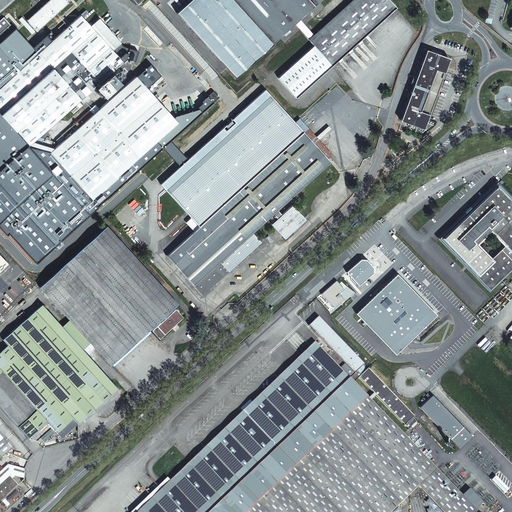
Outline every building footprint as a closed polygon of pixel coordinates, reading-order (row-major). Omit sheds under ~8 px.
[(65,0),(48,0),(27,20),(36,31),(68,2),(65,0)] [(189,0),(176,12),(235,77),(321,0),(189,0)] [(395,8),(388,0),(361,0),(313,44),(314,45),(292,65),(311,85),(330,67),(395,8)] [(61,32),(50,42),(44,48),(38,53),(27,42),(25,40),(16,30),(14,29),(3,17),(0,19),(0,115),(29,147),(0,172),(0,223),(39,257),(107,197),(163,146),(169,141),(202,110),(173,117),(135,76),(99,109),(95,105),(76,122),(61,136),(65,140),(60,144),(55,148),(55,147),(52,146),(53,141),(46,140),(44,144),(43,144),(45,139),(38,138),(82,98),(85,102),(90,98),(86,94),(90,91),(101,81),(117,66),(119,68),(124,64),(112,51),(102,40),(90,27),(80,15),(67,27),(64,23),(58,28),(61,32)] [(14,29),(16,30),(23,24),(32,34),(25,40),(27,42),(34,36),(42,45),(45,42),(21,16),(19,19),(22,22),(14,29)] [(99,18),(90,27),(102,40),(112,51),(121,42),(99,18)] [(419,71),(415,79),(414,84),(406,103),(401,118),(403,122),(420,129),(421,129),(425,127),(427,122),(426,121),(437,89),(446,67),(447,67),(449,62),(446,57),(429,51),(425,53),(423,58),(424,58),(419,71)] [(292,65),(265,89),(283,110),(311,85),(292,65)] [(436,98),(447,67),(446,67),(437,89),(426,121),(427,122),(436,98)] [(117,68),(112,73),(119,81),(125,77),(117,68)] [(104,79),(95,88),(103,98),(113,89),(104,79)] [(265,89),(220,130),(186,161),(182,165),(161,184),(190,217),(161,244),(169,253),(166,256),(202,295),(261,242),(252,233),(270,217),(274,222),(271,224),(284,238),(289,234),(287,232),(291,229),(292,230),(293,228),(294,226),(295,227),(303,219),(295,211),(296,210),(292,205),(281,215),(277,210),(330,162),(327,159),(315,145),(303,132),(294,121),(283,110),(265,89)] [(29,147),(0,115),(0,172),(6,167),(29,147)] [(307,128),(303,132),(315,145),(327,159),(331,155),(307,128)] [(65,140),(61,136),(57,140),(60,144),(65,140)] [(169,141),(163,146),(182,165),(186,161),(169,141)] [(511,199),(497,184),(440,238),(489,289),(511,267),(511,199)] [(141,209),(133,216),(137,219),(144,212),(141,209)] [(287,232),(289,234),(305,219),(296,210),(295,211),(303,219),(295,227),(294,226),(293,228),(292,230),(291,229),(287,232)] [(130,220),(123,226),(126,230),(133,223),(130,220)] [(42,290),(69,320),(90,343),(110,365),(136,342),(161,319),(163,321),(152,330),(160,339),(184,317),(176,309),(172,312),(170,310),(178,303),(107,225),(39,287),(42,290)] [(397,275),(356,314),(395,354),(436,315),(397,275)] [(82,349),(62,326),(42,304),(3,339),(8,345),(0,351),(0,406),(4,411),(28,437),(46,421),(56,433),(73,418),(78,424),(95,408),(117,389),(82,349)] [(313,313),(304,322),(338,358),(333,362),(353,382),(358,378),(408,430),(417,421),(313,313)] [(69,320),(65,324),(85,347),(90,343),(69,320)] [(85,347),(65,324),(62,326),(82,349),(85,347)] [(170,481),(137,511),(390,511),(419,485),(444,511),(475,511),(353,382),(333,362),(315,343),(170,481)] [(432,395),(419,408),(459,449),(472,436),(432,395)] [(0,458),(7,452),(11,448),(2,438),(0,440),(0,458)] [(0,483),(9,476),(12,473),(21,477),(23,468),(8,464),(0,470),(0,483)] [(0,500),(18,485),(9,476),(0,483),(0,500)] [(131,511),(137,511),(170,481),(167,478),(131,511)]
